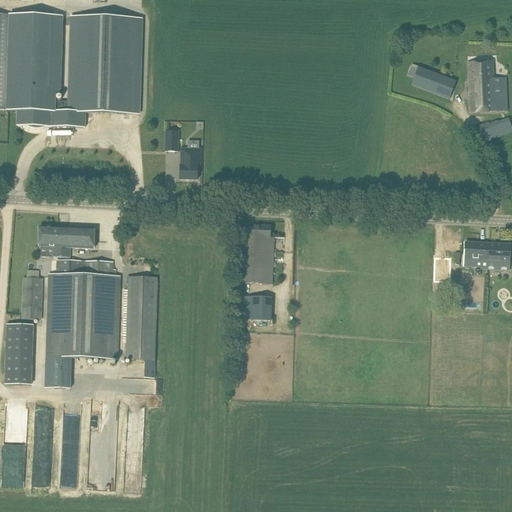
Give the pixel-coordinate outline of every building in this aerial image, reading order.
[(0,110),(8,111),(10,15),(0,15),(0,110)] [(8,111),(17,111),(17,116),(18,118),(19,119),(20,120),(20,121),(21,122),(22,123),(24,124),(25,125),(26,126),(27,127),(29,127),(30,128),(31,128),(33,128),(34,129),(36,129),(37,129),(39,129),(40,129),(42,128),(43,128),(44,128),(46,127),(85,128),(86,113),(138,115),(141,19),(72,17),(69,102),(55,102),(56,93),(58,17),(10,15),(8,111)] [(508,112),(506,78),(493,79),(493,62),(468,63),(469,77),(468,77),(470,113),(508,112)] [(412,65),(408,76),(415,78),(412,85),(449,100),(453,90),(456,82),(412,65)] [(487,124),(479,127),(485,143),(511,132),(511,127),(509,119),(488,126),(487,124)] [(179,132),(167,132),(167,152),(179,152),(179,132)] [(180,180),(197,180),(198,168),(200,168),(200,150),(182,149),(181,166),(180,166),(180,180)] [(272,285),(273,248),(274,238),(270,238),(271,227),(244,226),(244,236),(244,237),(247,237),(245,284),(261,285),(260,288),(266,288),(267,285),(272,285)] [(94,230),(40,227),(39,247),(54,248),(53,258),(71,258),(71,249),(93,249),(94,230)] [(487,270),(489,244),(465,243),(464,260),(465,260),(464,267),(481,268),(481,269),(487,270)] [(489,244),(487,270),(509,271),(511,245),(489,244)] [(451,259),(435,259),(434,282),(450,282),(451,259)] [(45,358),(44,389),(70,390),(71,359),(118,361),(121,278),(116,277),(116,270),(113,270),(113,262),(56,260),(55,275),(48,275),(45,358)] [(42,279),(39,279),(39,271),(27,271),(27,279),(24,279),(22,320),(41,320),(42,279)] [(157,363),(159,279),(128,278),(126,361),(157,363)] [(245,297),(244,320),(271,321),(272,298),(245,297)] [(5,324),(4,385),(31,385),(32,325),(5,324)]
